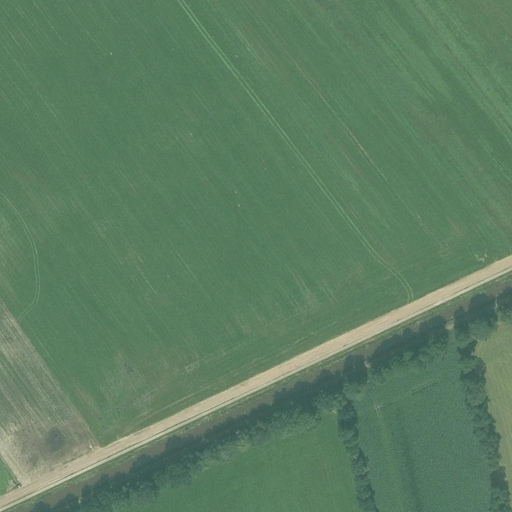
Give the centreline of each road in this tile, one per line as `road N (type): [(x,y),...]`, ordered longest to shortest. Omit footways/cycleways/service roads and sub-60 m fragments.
road 1 (track): [(511,261),(0,500)]
road 2 (track): [(67,511),(511,302)]
